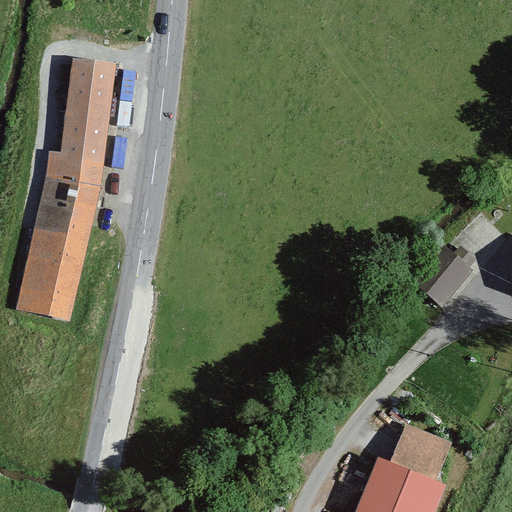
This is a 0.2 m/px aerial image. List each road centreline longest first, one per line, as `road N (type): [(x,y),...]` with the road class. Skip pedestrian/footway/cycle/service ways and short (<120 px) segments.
road 1 (secondary): [(89,511),(131,320),(173,0)]
road 2 (residential): [(304,511),(341,446),(408,364),(465,320),(511,314)]
